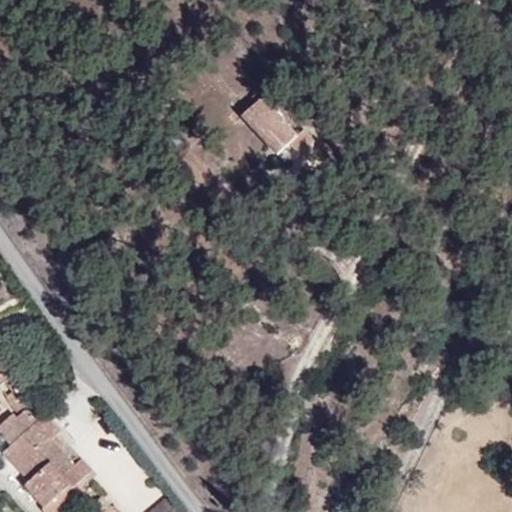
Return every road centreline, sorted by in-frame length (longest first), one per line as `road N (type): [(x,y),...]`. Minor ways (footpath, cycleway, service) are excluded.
road 1 (track): [(262,511),(306,362),(412,155),(472,0)]
road 2 (unclassified): [(0,237),(202,511)]
